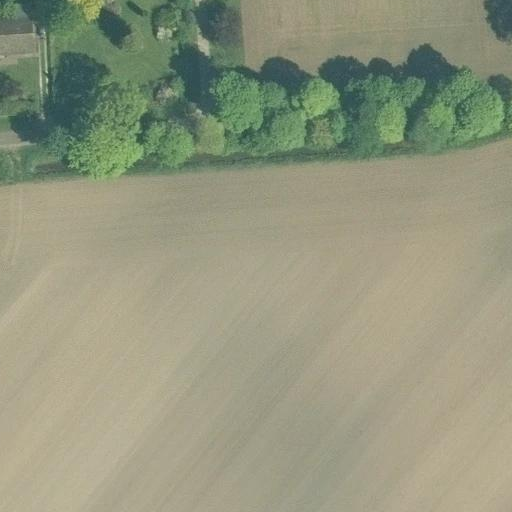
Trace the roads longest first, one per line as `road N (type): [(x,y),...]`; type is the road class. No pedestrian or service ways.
road 1 (unclassified): [(0,141),(511,108)]
road 2 (track): [(207,130),(199,0)]
